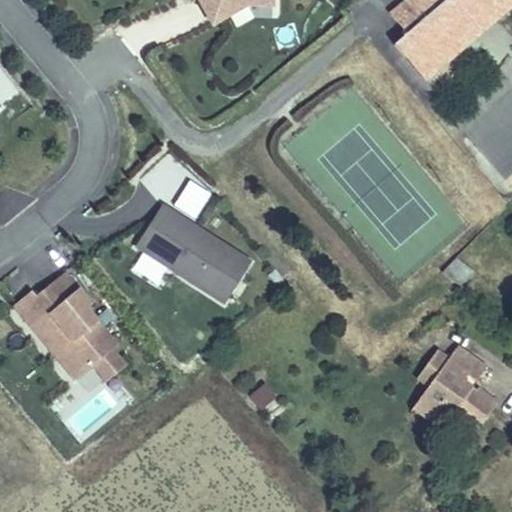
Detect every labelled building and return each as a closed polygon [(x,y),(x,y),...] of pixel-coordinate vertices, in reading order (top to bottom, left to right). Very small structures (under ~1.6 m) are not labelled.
[(276,3),(276,0),(205,0),(216,20),(251,1),(276,3)] [(405,0),(367,34),(412,84),(505,0),(405,0)] [(247,259),(163,204),(138,243),(222,297),(247,259)] [(443,271),(459,285),(472,271),(456,257),(443,271)] [(116,341),(86,304),(90,301),(64,267),(35,291),(31,286),(13,300),(49,345),(53,341),(59,347),(54,351),(74,375),(91,362),(111,345),(116,341)] [(425,371),(415,386),(435,400),(440,393),(479,418),(495,390),(472,374),(470,376),(459,368),(465,361),(475,370),(486,356),(455,334),(449,343),(435,333),(414,363),(425,371)] [(59,347),(53,341),(49,345),(54,351),(59,347)] [(124,360),(111,345),(91,362),(104,377),(124,360)] [(250,391),(261,408),(277,397),(266,380),(250,391)] [(435,400),(415,386),(407,398),(438,420),(446,408),(435,400)]
